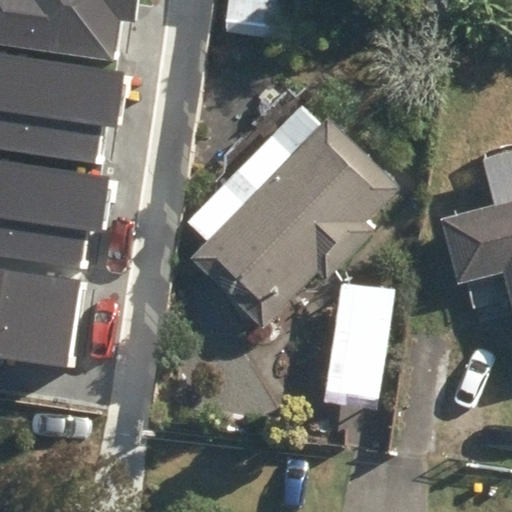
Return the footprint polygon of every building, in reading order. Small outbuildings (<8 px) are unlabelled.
[(135,0),(0,0),(0,42),(112,58),(118,15),(133,17),(135,0)] [(230,0),(226,39),(293,45),(297,0),(230,0)] [(124,69),(0,52),(0,149),(94,162),(99,122),(117,125),(124,69)] [(198,126),(215,128),(217,118),(250,121),(253,99),(220,96),(221,85),(203,83),(198,126)] [(194,270),(264,337),(319,282),(327,290),(376,239),(369,231),(402,196),(328,125),(322,133),(301,112),(186,230),(210,252),(194,270)] [(106,174),(0,160),(0,256),(75,267),(81,227),(99,230),(106,174)] [(502,283),(511,321),(511,172),(490,178),(500,215),(441,231),(458,294),(502,283)] [(79,283),(0,270),(0,356),(66,366),(79,283)] [(322,411),(378,419),(396,298),(340,290),(322,411)]
